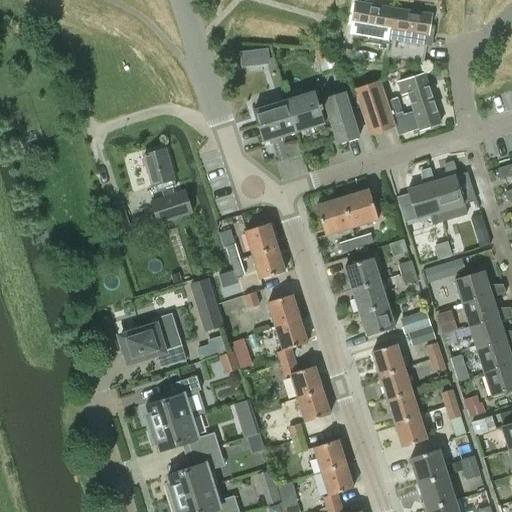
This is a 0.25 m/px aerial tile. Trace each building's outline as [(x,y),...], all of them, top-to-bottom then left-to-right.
[(386,50),(394,10),(355,3),(351,29),(353,34),(381,39),(379,49),(386,50)] [(432,16),(394,10),(386,50),(385,57),(423,63),(425,47),(430,48),(433,30),(429,29),(432,16)] [(266,49),(253,50),(255,66),(268,64),(266,49)] [(402,114),(391,118),(394,128),(397,136),(418,129),(419,130),(439,124),(423,75),(397,83),(401,96),(407,94),(412,111),(402,114)] [(379,83),(355,90),(370,136),(394,128),(391,118),(386,101),(379,83)] [(330,122),(323,99),(317,101),(314,93),(253,111),(262,143),(330,122)] [(344,93),(323,99),(330,122),(337,145),(358,139),(344,93)] [(397,98),(386,101),(391,118),(402,114),(397,98)] [(164,149),(143,155),(145,160),(154,194),(162,191),(164,198),(175,195),(173,189),(176,188),(164,149)] [(434,182),(431,183),(439,212),(443,222),(467,214),(464,204),(475,200),(466,173),(457,176),(452,161),(445,163),(444,179),(434,182)] [(511,177),(511,165),(511,164),(497,169),(500,178),(511,177)] [(420,186),(406,191),(410,200),(414,213),(416,219),(429,215),(432,225),(443,222),(439,212),(431,183),(434,182),(430,169),(421,172),(420,186)] [(368,190),(342,199),(351,228),(377,220),(368,190)] [(192,213),(184,191),(175,195),(164,198),(151,203),(158,224),(192,213)] [(325,237),(351,228),(342,199),(316,207),(325,237)] [(121,200),(109,204),(122,243),(134,239),(121,200)] [(410,200),(398,204),(402,217),(414,213),(410,200)] [(244,232),(252,256),(276,249),(269,225),(244,232)] [(355,239),(358,247),(372,242),(370,234),(355,239)] [(343,252),(358,247),(355,239),(340,244),(343,252)] [(447,241),(434,245),(438,258),(451,254),(449,246),(447,241)] [(234,243),(225,247),(230,261),(239,258),(234,243)] [(276,249),(252,256),(259,280),(284,272),(276,249)] [(217,275),(210,278),(213,286),(219,283),(235,278),(245,275),(239,258),(230,261),(233,268),(218,273),(218,274),(217,275)] [(352,290),(379,282),(372,258),(344,267),(352,290)] [(461,259),(449,263),(452,275),(464,272),(461,259)] [(402,275),(413,271),(410,262),(399,266),(402,275)] [(416,280),(413,271),(402,275),(405,284),(416,280)] [(491,295),(492,298),(504,294),(501,286),(488,285),(483,271),(454,281),(462,304),(491,295)] [(207,281),(191,286),(206,331),(221,326),(207,281)] [(359,313),(387,304),(379,282),(352,290),(359,313)] [(247,309),(258,306),(255,292),(243,296),(247,309)] [(267,303),(275,327),(299,319),(292,295),(267,303)] [(498,318),(499,321),(511,317),(509,309),(495,308),(492,298),(491,295),(462,304),(469,327),(498,318)] [(395,328),(387,304),(359,313),(367,337),(395,328)] [(442,334),(454,331),(457,330),(451,311),(448,312),(436,315),(442,334)] [(121,340),(118,341),(121,353),(124,352),(128,364),(156,355),(161,368),(186,360),(171,314),(154,320),(156,325),(120,337),(121,340)] [(408,332),(430,325),(427,316),(401,324),(404,334),(408,332)] [(505,341),(507,345),(511,342),(511,331),(502,331),(499,321),(498,318),(469,327),(477,350),(505,341)] [(299,319),(275,327),(282,350),(276,352),(279,363),(293,359),(290,349),(307,344),(299,319)] [(434,339),(430,325),(408,332),(412,346),(434,339)] [(511,364),(511,354),(510,355),(507,345),(505,341),(477,350),(484,373),(511,364)] [(431,360),(440,357),(436,344),(426,347),(431,360)] [(372,352),(380,377),(404,369),(397,345),(372,352)] [(252,365),(249,357),(237,361),(240,369),(252,365)] [(444,370),(440,357),(431,360),(435,373),(444,370)] [(294,362),(280,366),(284,377),(290,375),(297,399),(322,391),(314,366),(297,372),(294,362)] [(511,364),(484,373),(492,397),(511,390),(511,364)] [(387,400),(412,392),(404,369),(380,377),(387,400)] [(149,430),(191,417),(205,412),(198,391),(201,391),(196,376),(169,385),(173,398),(145,406),(148,414),(144,415),(149,430)] [(446,407),(455,404),(451,390),(441,393),(446,407)] [(322,391),(297,399),(305,423),(330,416),(322,391)] [(395,424),(419,416),(412,392),(387,400),(395,424)] [(455,404),(446,407),(450,420),(460,417),(455,404)] [(480,406),(468,409),(470,416),(485,412),(483,405),(480,406)] [(511,409),(499,414),(503,426),(511,423),(511,409)] [(427,440),(419,416),(395,424),(402,448),(427,440)] [(197,438),(191,417),(149,430),(154,445),(157,444),(159,451),(188,443),(192,455),(218,446),(214,433),(197,438)] [(254,417),(238,422),(243,439),(247,438),(259,434),(254,417)] [(466,434),(460,417),(450,420),(455,438),(466,434)] [(501,427),(509,450),(511,449),(511,423),(503,426),(501,427)] [(300,425),(287,429),(291,442),(304,438),(300,425)] [(304,438),(291,442),(295,454),(308,450),(304,438)] [(313,448),(321,472),(346,465),(338,441),(313,448)] [(225,466),(218,446),(192,455),(195,467),(167,476),(170,484),(166,485),(171,499),(217,485),(212,470),(225,466)] [(439,450),(410,459),(418,485),(447,476),(439,450)] [(460,461),(463,470),(476,466),(473,457),(460,461)] [(346,465),(321,472),(328,496),(323,497),(327,507),(339,504),(336,494),(353,489),(346,465)] [(476,466),(463,470),(466,480),(479,476),(476,466)] [(447,476),(418,485),(426,510),(455,501),(447,476)] [(222,500),(217,485),(171,499),(174,511),(209,511),(210,511),(209,511),(239,511),(234,496),(222,500)] [(276,491),(264,495),(267,504),(280,500),(276,491)] [(455,501),(426,510),(426,511),(458,511),(464,510),(460,499),(455,501)]
